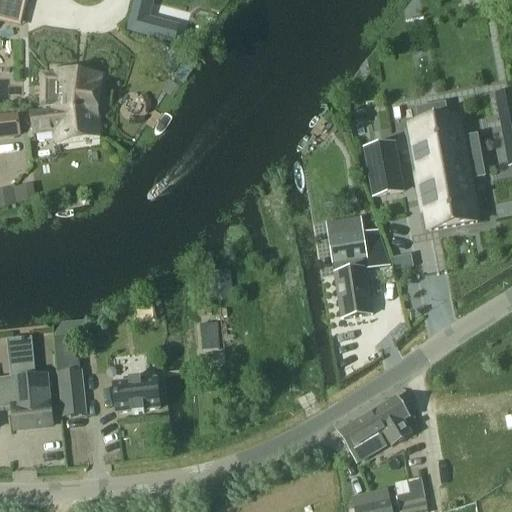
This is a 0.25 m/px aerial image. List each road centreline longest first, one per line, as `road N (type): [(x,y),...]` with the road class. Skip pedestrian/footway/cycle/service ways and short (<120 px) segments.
road 1 (tertiary): [(0,496),(171,480),(254,456),(312,429),(511,299)]
road 2 (track): [(430,511),(416,360)]
